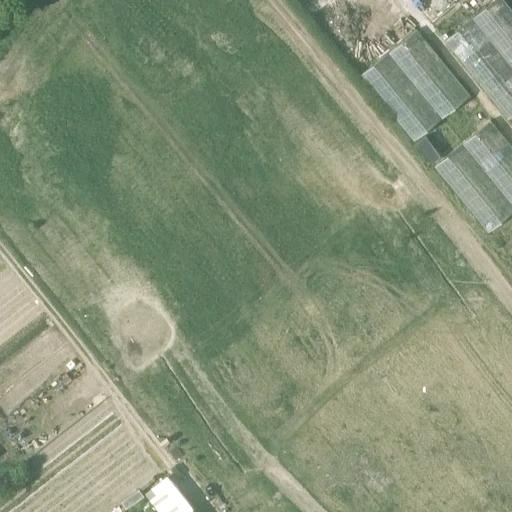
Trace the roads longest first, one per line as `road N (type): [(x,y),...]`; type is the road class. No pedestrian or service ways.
road 1 (track): [(511,304),(269,0)]
road 2 (track): [(210,511),(0,248)]
